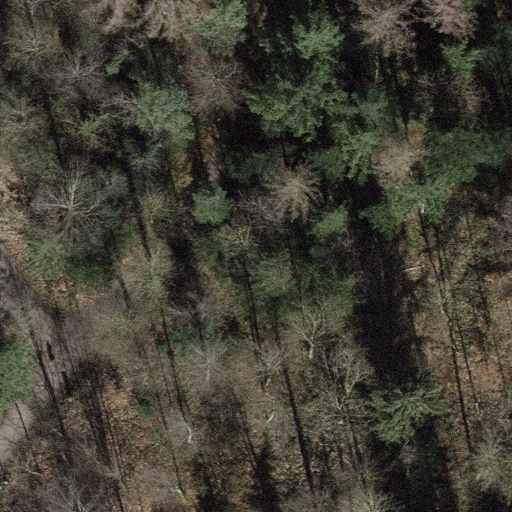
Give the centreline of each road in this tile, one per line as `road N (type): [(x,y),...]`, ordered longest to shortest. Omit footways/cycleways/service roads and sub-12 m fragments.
road 1 (track): [(292,0),(241,124),(196,197),(0,453)]
road 2 (track): [(0,243),(70,359)]
